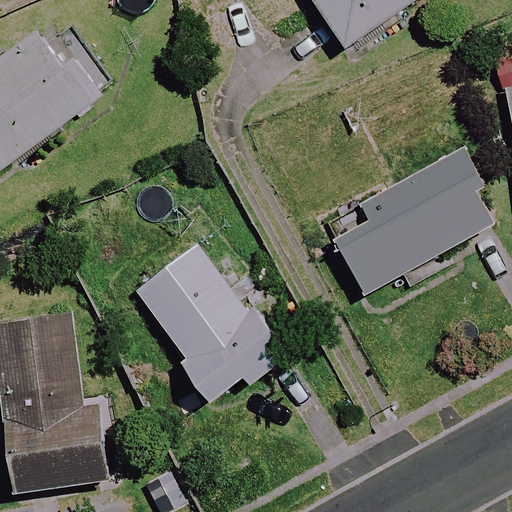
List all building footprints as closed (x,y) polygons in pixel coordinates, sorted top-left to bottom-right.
[(315,0),(350,51),(425,0),(315,0)] [(0,177),(101,105),(47,32),(0,65),(0,177)] [(511,53),(502,56),(511,105),(511,53)] [(485,189),(464,150),(364,205),(374,223),(337,243),(368,300),(497,229),(478,193),(485,189)] [(250,313),(201,248),(141,294),(190,360),(185,364),(218,406),(252,380),(257,388),(294,360),(255,309),(250,313)] [(82,418),(72,319),(0,326),(0,335),(16,496),(111,486),(104,416),(82,418)]
